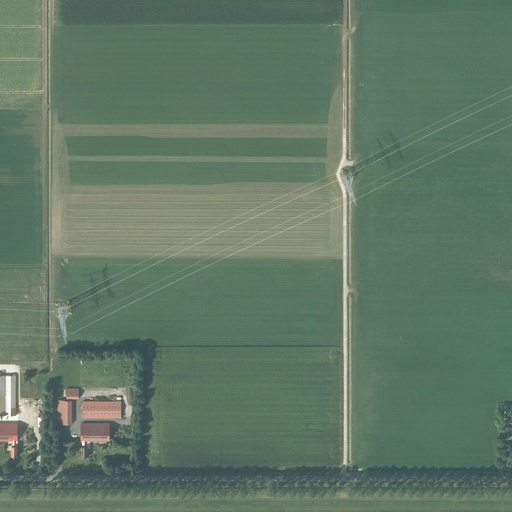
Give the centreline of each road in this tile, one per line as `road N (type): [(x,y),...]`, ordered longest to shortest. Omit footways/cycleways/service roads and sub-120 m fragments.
road 1 (unclassified): [(0,478),(511,478)]
road 2 (unknown): [(345,190),(343,478)]
